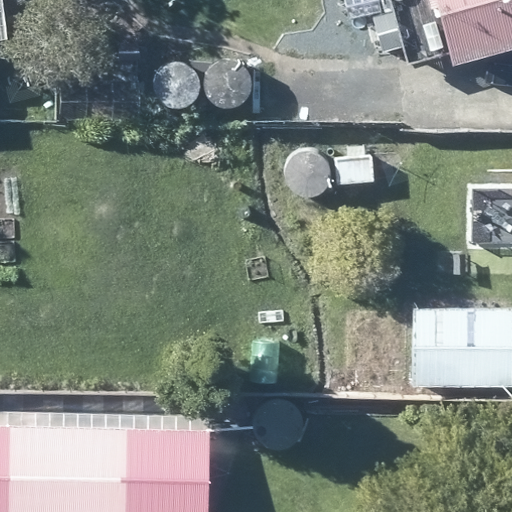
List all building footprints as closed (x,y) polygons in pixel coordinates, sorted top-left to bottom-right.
[(511,0),(387,0),(405,64),(444,53),(449,67),(511,49),(511,0)] [(389,81),(336,77),(333,122),(387,125),(389,81)] [(369,156),(333,158),(334,182),(370,181),(369,156)] [(511,223),(511,200),(503,201),(497,213),(505,223),(511,223)] [(508,376),(509,302),(409,300),(408,374),(502,376),(508,376)] [(0,511),(125,511),(128,422),(3,420),(1,485),(0,484),(0,511)]
